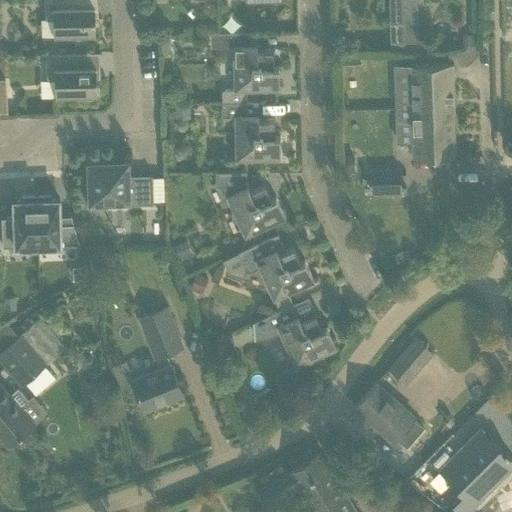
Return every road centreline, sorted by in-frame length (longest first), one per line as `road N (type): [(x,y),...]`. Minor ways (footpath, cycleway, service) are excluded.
road 1 (unclassified): [(89,511),(243,445),(490,244)]
road 2 (residential): [(360,296),(317,160),(312,0)]
road 3 (residential): [(0,164),(55,130),(107,127),(125,110),(121,0)]
road 4 (residential): [(490,244),(482,46)]
road 5 (unclassified): [(511,369),(490,244)]
